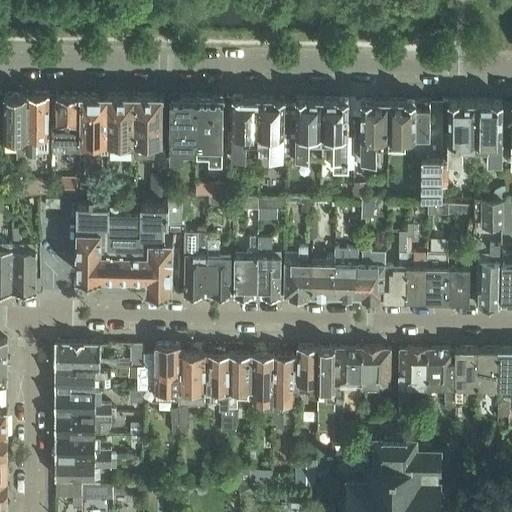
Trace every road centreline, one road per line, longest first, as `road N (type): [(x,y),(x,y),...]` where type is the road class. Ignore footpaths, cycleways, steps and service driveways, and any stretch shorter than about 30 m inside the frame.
road 1 (residential): [(0,62),(511,67)]
road 2 (residential): [(511,321),(31,316)]
road 3 (residential): [(32,511),(31,316)]
